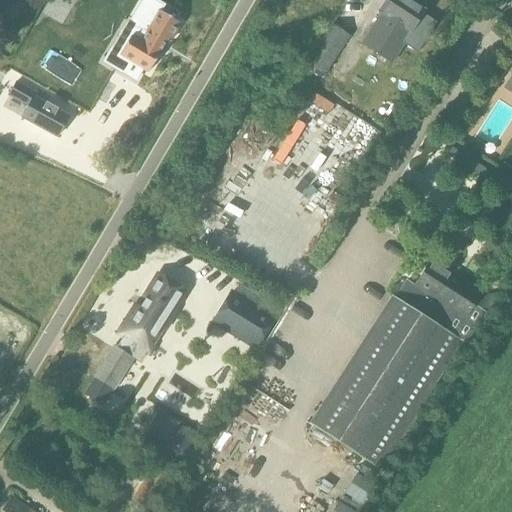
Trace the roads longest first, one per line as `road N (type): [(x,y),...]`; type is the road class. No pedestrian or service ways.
road 1 (unclassified): [(0,414),(246,0)]
road 2 (unknown): [(489,0),(373,210),(347,309),(317,357)]
